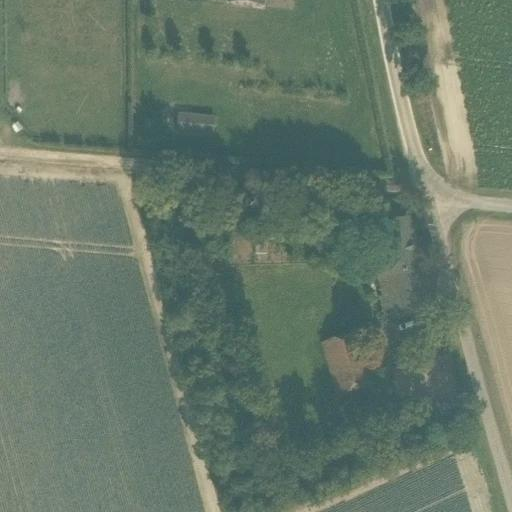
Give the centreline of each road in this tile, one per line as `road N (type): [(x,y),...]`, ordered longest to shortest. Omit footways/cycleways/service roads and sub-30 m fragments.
road 1 (track): [(0,158),(422,198)]
road 2 (unclassified): [(511,504),(422,198)]
road 3 (unclassified): [(422,198),(380,0)]
